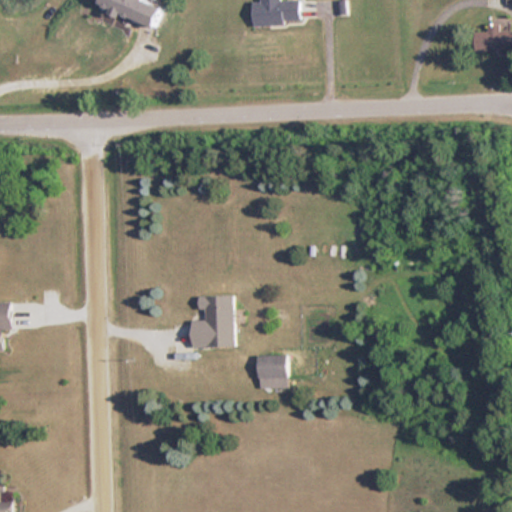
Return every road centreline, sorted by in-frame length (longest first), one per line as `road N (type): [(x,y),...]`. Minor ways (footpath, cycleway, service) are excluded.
road 1 (residential): [(0,119),(511,94)]
road 2 (residential): [(90,117),(102,511)]
